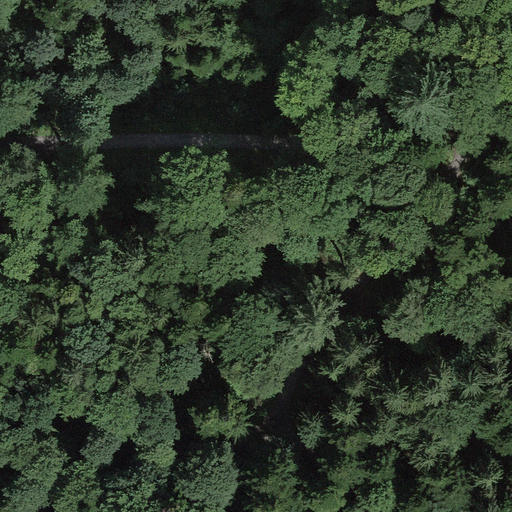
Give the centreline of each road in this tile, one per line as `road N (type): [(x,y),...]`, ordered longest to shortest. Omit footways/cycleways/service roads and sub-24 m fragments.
road 1 (track): [(0,146),(332,139),(483,103),(511,79)]
road 2 (track): [(180,511),(447,176),(483,103)]
road 3 (track): [(432,511),(251,429)]
